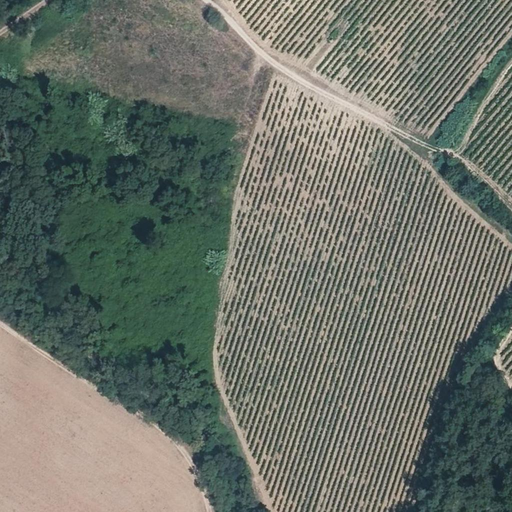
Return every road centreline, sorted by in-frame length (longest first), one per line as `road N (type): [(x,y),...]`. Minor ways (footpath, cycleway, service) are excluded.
road 1 (track): [(511,213),(452,157),(298,75),(205,0)]
road 2 (track): [(213,511),(214,472),(0,322)]
